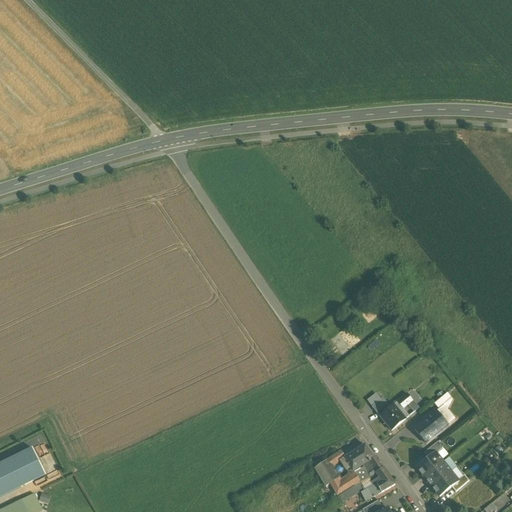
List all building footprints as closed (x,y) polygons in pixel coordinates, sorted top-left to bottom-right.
[(447,394),(434,404),(438,410),(443,406),(451,400),(447,394)] [(412,401),(407,395),(397,402),(403,409),(408,405),(412,401)] [(382,400),(372,408),(376,413),(386,405),(382,400)] [(418,409),(412,401),(408,405),(414,413),(418,409)] [(393,405),(390,408),(389,406),(383,410),(385,412),(379,417),(391,431),(405,420),(393,405)] [(438,410),(436,412),(447,426),(454,421),(443,406),(438,410)] [(435,412),(427,419),(427,420),(414,431),(425,444),(447,426),(436,412),(435,412)] [(421,415),(412,421),(415,427),(424,421),(421,415)] [(438,442),(424,453),(428,458),(435,453),(436,454),(443,448),(438,442)] [(364,445),(357,450),(366,463),(362,466),(363,467),(368,474),(374,470),(376,473),(383,469),(375,457),(373,458),(365,445),(365,446),(364,445)] [(0,465),(0,498),(46,476),(32,449),(0,465)] [(344,458),(343,459),(352,472),(353,472),(354,473),(363,467),(362,466),(366,463),(357,450),(344,458)] [(339,453),(326,461),(330,468),(343,459),(344,458),(340,452),(339,452),(339,453)] [(428,458),(416,468),(424,478),(443,463),(436,454),(435,453),(428,458)] [(326,461),(314,469),(314,470),(315,470),(318,476),(320,479),(326,487),(330,484),(337,480),(330,468),(326,461)] [(443,463),(424,478),(432,488),(450,473),(443,463)] [(370,477),(368,474),(363,467),(354,473),(361,483),(368,478),(370,477)] [(376,473),(376,474),(378,478),(372,483),(374,486),(368,490),(366,491),(361,494),(365,502),(395,486),(383,469),(376,473)] [(352,477),(340,484),(337,480),(330,484),(337,496),(354,485),(355,486),(359,483),(360,484),(361,483),(354,473),(351,475),(352,477)] [(450,473),(432,488),(439,498),(451,488),(458,483),(457,481),(450,473)] [(370,477),(368,478),(372,483),(378,478),(376,474),(370,477)] [(464,476),(457,481),(458,483),(451,488),(455,493),(469,482),(464,476)] [(361,483),(360,484),(364,489),(366,491),(368,490),(374,486),(372,483),(368,478),(361,483)] [(355,486),(345,493),(349,499),(364,489),(360,484),(359,483),(355,486)] [(42,493),(39,500),(47,504),(51,497),(42,493)] [(345,493),(338,498),(342,503),(349,499),(345,493)] [(34,495),(21,501),(26,511),(41,511),(43,511),(34,495)] [(26,511),(21,501),(0,511),(26,511)] [(378,501),(362,510),(363,511),(383,511),(384,511),(378,501)] [(492,503),(484,510),(484,511),(492,511),(497,509),(492,503)]
